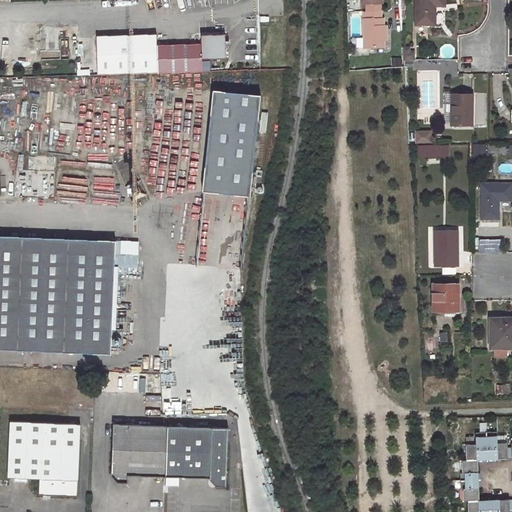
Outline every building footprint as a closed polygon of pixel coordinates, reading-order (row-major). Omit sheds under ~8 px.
[(445,5),(445,0),(416,0),(416,24),(435,24),(436,5),(445,5)] [(379,1),(365,1),(365,9),(379,8),(379,1)] [(382,38),(382,24),(381,16),(379,16),(365,16),(362,16),(362,44),(382,44),(382,38)] [(157,72),(203,70),(202,59),(226,58),(225,34),(202,35),(202,43),(156,45),(157,72)] [(404,48),(405,59),(415,59),(415,53),(410,53),(410,48),(404,48)] [(254,92),(206,89),(201,191),(249,193),(254,92)] [(471,125),(472,94),(452,94),(452,125),(471,125)] [(415,130),(415,142),(430,142),(430,130),(415,130)] [(449,156),(449,144),(418,146),(418,156),(428,156),(428,159),(436,158),(436,156),(449,156)] [(506,152),(506,144),(483,145),(484,153),(506,152)] [(482,218),(498,218),(499,201),(511,201),(511,183),(482,183),(482,218)] [(434,230),(435,265),(458,265),(458,258),(453,258),(453,252),(458,252),(458,230),(434,230)] [(118,240),(0,234),(0,348),(114,354),(114,346),(114,328),(118,240)] [(480,239),(479,246),(491,246),(491,249),(500,249),(500,240),(480,239)] [(458,310),(459,284),(433,283),(433,311),(445,311),(445,310),(458,310)] [(511,347),(511,320),(501,321),(501,318),(490,318),(490,348),(511,347)] [(125,329),(114,328),(114,346),(124,346),(125,329)] [(39,494),(77,496),(81,424),(11,421),(8,476),(39,478),(39,494)] [(130,476),(167,477),(169,426),(115,423),(113,476),(118,483),(129,483),(130,476)] [(229,430),(169,426),(167,477),(211,480),(211,481),(216,489),(226,490),(229,430)] [(468,501),(468,511),(510,511),(510,499),(479,500),(478,459),(508,458),(508,442),(498,443),(498,436),(487,436),(476,437),(477,443),(467,444),(467,459),(463,460),(463,472),(465,472),(466,480),(466,488),(464,488),(464,501),(468,501)]
